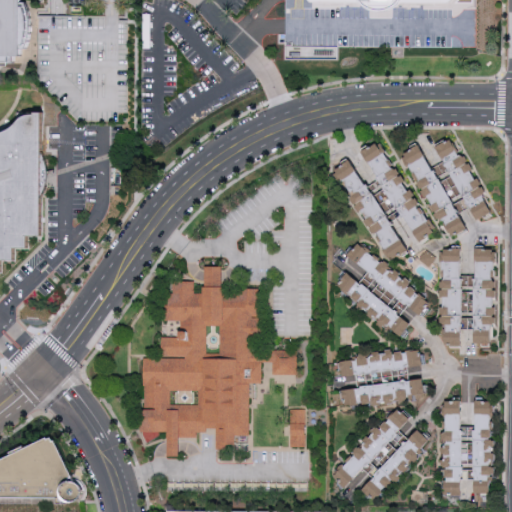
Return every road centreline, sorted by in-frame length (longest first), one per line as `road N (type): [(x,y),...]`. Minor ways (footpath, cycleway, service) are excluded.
road 1 (tertiary): [(0,418),(72,346),(150,223),(227,153),(327,111),(511,105)]
road 2 (tertiary): [(47,378),(110,468),(122,511)]
